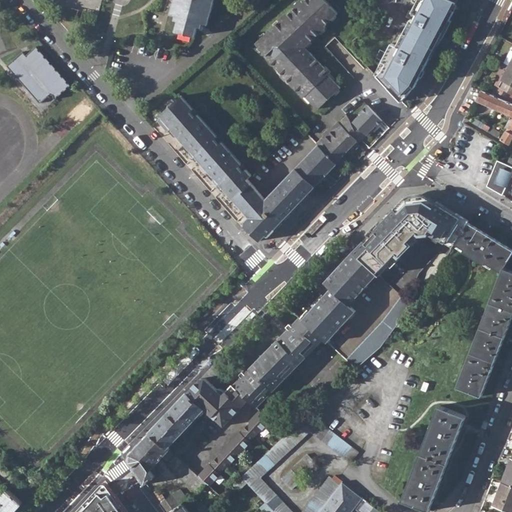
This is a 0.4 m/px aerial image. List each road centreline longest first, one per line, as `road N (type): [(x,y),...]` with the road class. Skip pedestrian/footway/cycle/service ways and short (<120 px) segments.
road 1 (residential): [(275,279),(23,0)]
road 2 (tertiary): [(275,279),(106,452)]
road 3 (tertiary): [(409,147),(275,279)]
road 4 (unknown): [(120,112),(255,0)]
road 5 (tertiary): [(499,0),(409,147)]
road 6 (residential): [(511,391),(464,511)]
road 7 (residential): [(409,147),(511,218)]
